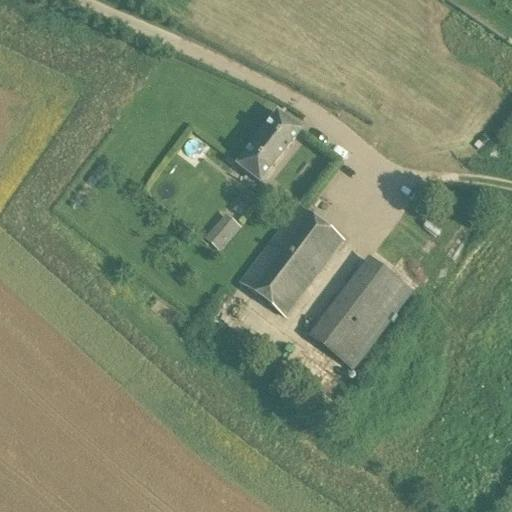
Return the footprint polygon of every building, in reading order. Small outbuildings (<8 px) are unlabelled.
[(258,182),(298,132),(276,115),(237,166),(258,182)] [(230,157),(256,132),(247,123),(221,148),(230,157)] [(238,282),(284,320),(344,242),(296,206),(238,282)] [(226,247),(211,234),(204,243),(219,255),(226,247)] [(398,285),(368,265),(308,341),(339,361),(398,285)]
